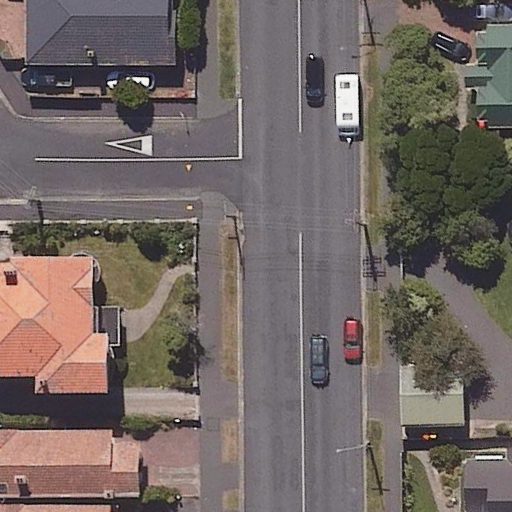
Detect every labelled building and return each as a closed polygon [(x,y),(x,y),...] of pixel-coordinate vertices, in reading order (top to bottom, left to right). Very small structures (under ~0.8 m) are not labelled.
[(173,0),(30,0),(31,58),(174,57),(173,0)] [(511,20),(483,21),(484,53),(469,53),(470,98),(486,98),(486,120),(511,118),(511,20)] [(12,250),(0,250),(0,360),(38,359),(38,381),(112,379),(110,318),(97,318),(95,238),(12,240),(12,250)] [(464,422),(465,385),(404,383),(403,420),(464,422)] [(117,423),(0,424),(0,488),(142,486),(141,431),(117,432),(117,423)] [(511,511),(511,438),(508,438),(508,451),(469,450),(468,509),(476,509),(476,511),(511,511)] [(0,500),(0,511),(118,511),(119,499),(0,500)]
